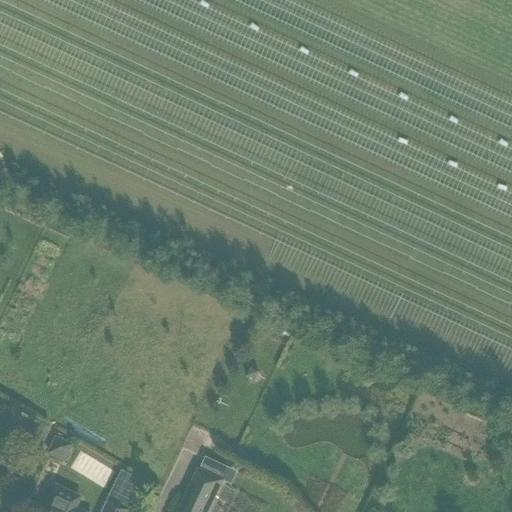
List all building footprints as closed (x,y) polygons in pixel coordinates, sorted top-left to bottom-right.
[(250,370),(246,378),(253,382),(257,373),(250,370)] [(46,454),(63,462),(70,446),(54,438),(46,454)] [(177,511),(208,511),(222,483),(197,471),(177,511)] [(54,489),(43,511),(76,511),(74,511),(79,500),(54,489)] [(130,511),(108,501),(102,511),(130,511)]
